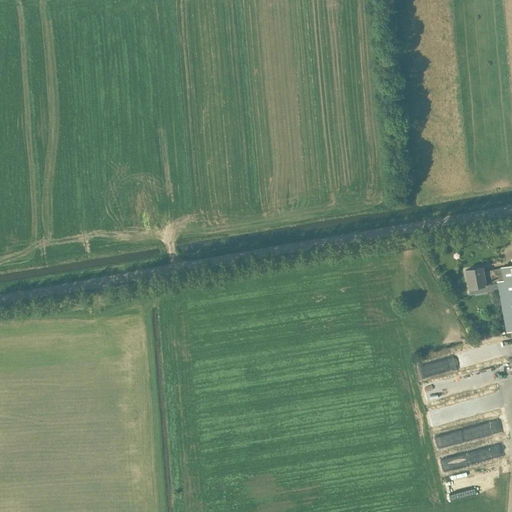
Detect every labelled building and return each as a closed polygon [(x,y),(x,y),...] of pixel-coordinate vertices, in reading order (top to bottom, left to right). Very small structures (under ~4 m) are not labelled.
[(511,329),(511,264),(502,266),(503,267),(483,271),(482,267),(465,270),(470,295),(493,290),(492,283),(499,282),(508,330),(511,329)] [(500,298),(493,299),(494,306),(501,305),(500,298)] [(427,387),(430,400),(455,393),(451,381),(427,387)] [(432,426),(480,414),(477,401),(429,412),(432,426)] [(440,447),(501,434),(499,421),(437,435),(440,447)] [(502,443),(493,445),(494,457),(504,455),(502,443)] [(448,492),(468,488),(465,475),(445,478),(448,492)]
